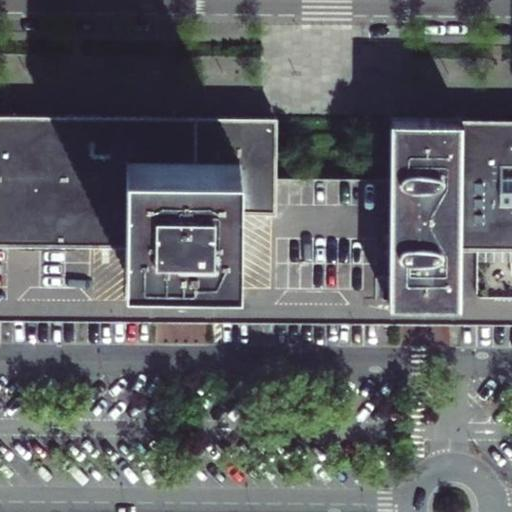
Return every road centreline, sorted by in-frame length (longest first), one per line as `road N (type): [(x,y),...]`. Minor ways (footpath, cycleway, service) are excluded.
road 1 (residential): [(0,501),(414,506)]
road 2 (secondary): [(511,3),(260,1)]
road 3 (residential): [(496,506),(486,481),(461,467),(430,475),(414,506)]
